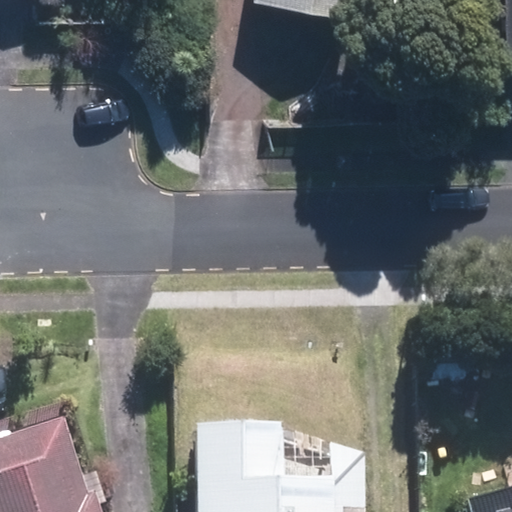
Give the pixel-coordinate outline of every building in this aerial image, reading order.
[(338,0),(242,0),(242,2),(335,18),(338,0)] [(511,0),(485,0),(486,56),(511,55),(511,0)] [(72,511),(45,427),(0,441),(0,511),(72,511)] [(277,434),(183,434),(186,511),(343,511),(341,460),(277,434)] [(511,511),(511,488),(452,505),(454,511),(511,511)]
